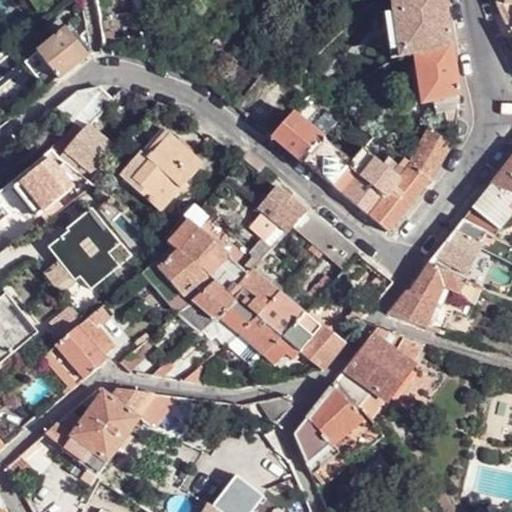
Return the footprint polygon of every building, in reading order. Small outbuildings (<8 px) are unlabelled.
[(64,0),(28,0),(36,11),(51,0),(64,0),(65,0),(64,0)] [(406,0),(409,16),(412,35),(412,36),(449,29),(444,0),(406,0)] [(509,29),(511,29),(511,0),(496,0),(497,5),(509,29)] [(409,16),(396,19),(399,38),(406,36),(412,35),(409,16)] [(88,54),(66,27),(37,50),(60,77),(77,63),(88,54)] [(412,35),(406,36),(408,55),(415,53),(451,45),(449,29),(412,36),(412,35)] [(451,45),(415,53),(423,102),(435,99),(458,93),(451,45)] [(37,50),(24,60),(46,89),(60,77),(37,50)] [(288,79),(307,97),(317,86),(299,70),(298,70),(288,79)] [(58,107),(85,131),(90,125),(114,99),(113,97),(100,86),(78,91),(58,107)] [(458,93),(435,99),(436,105),(437,112),(458,106),(459,100),(458,93)] [(340,105),(335,111),(340,114),(344,109),(340,105)] [(349,113),(344,109),(340,114),(345,118),(349,113)] [(293,113),(272,136),(287,148),(302,160),(321,136),(293,113)] [(117,146),(90,125),(85,131),(71,145),(60,158),(66,163),(87,179),(117,146)] [(451,142),(431,126),(408,163),(410,164),(429,181),(441,163),(451,142)] [(166,132),(163,129),(157,135),(151,141),(143,152),(146,155),(166,132)] [(161,210),(202,163),(166,132),(146,155),(143,152),(121,176),(161,210)] [(321,136),(302,160),(315,171),(330,184),(350,160),(321,136)] [(71,145),(64,137),(51,148),(52,149),(60,158),(71,145)] [(350,160),(330,184),(344,195),(358,178),(383,198),(369,216),(389,233),(429,181),(410,164),(403,171),(398,179),(391,172),(361,148),(350,160)] [(249,152),(243,159),(258,172),(263,165),(249,152)] [(511,158),(491,186),(511,194),(511,158)] [(16,187),(39,216),(53,205),(57,202),(75,188),(59,169),(50,159),(16,187)] [(66,163),(59,169),(75,188),(78,192),(91,183),(87,179),(66,163)] [(397,166),(391,172),(398,179),(403,171),(397,166)] [(358,178),(344,195),(357,206),(369,216),(383,198),(358,178)] [(294,225),(307,210),(291,198),(276,186),(258,209),(261,211),(278,223),(289,230),(294,225)] [(511,194),(491,186),(473,208),(501,230),(502,229),(511,215),(511,212),(507,209),(511,202),(511,194)] [(61,206),(57,202),(53,205),(58,210),(61,206)] [(194,205),(185,216),(189,220),(199,228),(209,216),(200,209),(194,205)] [(473,208),(462,223),(487,235),(494,239),(501,230),(473,208)] [(346,269),(359,254),(347,243),(336,234),(320,221),(307,210),(294,225),(318,245),(321,248),(325,251),(346,269)] [(278,223),(261,211),(254,221),(269,235),(278,223)] [(71,271),(70,271),(78,281),(83,277),(93,290),(94,289),(132,257),(96,212),(62,239),(63,241),(67,238),(87,262),(74,274),(71,271)] [(189,220),(169,243),(174,247),(210,276),(211,276),(229,257),(231,254),(199,228),(189,220)] [(462,223),(433,260),(447,267),(466,277),(482,247),(481,246),(487,235),(462,223)] [(511,248),(511,233),(502,229),(501,230),(494,239),(511,248)] [(482,247),(511,261),(511,248),(494,239),(487,235),(481,246),(482,247)] [(62,239),(51,248),(70,271),(71,271),(74,274),(87,262),(67,238),(63,241),(62,239)] [(154,265),(185,296),(198,285),(210,276),(174,247),(154,265)] [(297,272),(272,250),(263,259),(255,268),(281,291),(297,272)] [(250,273),(229,257),(211,276),(217,282),(232,294),(250,273)] [(444,273),(447,267),(433,260),(429,265),(444,273)] [(180,312),(196,300),(205,292),(198,285),(185,296),(154,265),(143,275),(177,309),(180,312)] [(429,265),(411,290),(406,292),(390,311),(390,312),(391,315),(404,321),(417,326),(427,329),(429,323),(433,312),(436,302),(442,288),(446,290),(457,295),(456,297),(474,306),(481,291),(444,273),(429,265)] [(281,291),(255,268),(250,273),(232,294),(239,299),(258,315),(259,316),(281,291)] [(316,287),(297,272),(281,291),(307,312),(323,293),(316,287)] [(391,282),(389,278),(385,274),(372,289),(381,296),(391,284),(391,282)] [(205,292),(217,282),(211,276),(210,276),(198,285),(205,292)] [(88,294),(93,290),(83,277),(78,281),(88,294)] [(332,284),(324,277),(316,287),(323,293),(332,284)] [(232,294),(217,282),(205,292),(196,300),(216,318),(220,315),(239,299),(232,294)] [(446,290),(442,288),(436,302),(441,304),(446,290)] [(86,323),(93,317),(104,308),(108,304),(94,289),(93,290),(88,294),(82,299),(79,294),(69,302),(70,302),(86,323)] [(307,312),(281,291),(259,316),(283,336),(285,338),(307,312)] [(0,365),(40,331),(8,293),(0,299),(0,365)] [(258,315),(239,299),(220,315),(240,331),(258,315)] [(216,318),(196,300),(180,312),(201,332),(204,330),(216,318)] [(70,302),(56,313),(74,334),(81,327),(86,323),(70,302)] [(359,305),(346,321),(356,329),(369,311),(359,305)] [(104,308),(93,317),(100,326),(111,317),(104,308)] [(323,369),(344,343),(307,312),(285,338),(323,369)] [(438,314),(433,312),(429,323),(434,325),(438,314)] [(240,331),(220,315),(216,318),(204,330),(212,338),(217,334),(226,343),(240,331)] [(240,331),(265,353),(278,341),(283,336),(259,316),(258,315),(240,331)] [(103,352),(114,343),(100,326),(93,317),(86,323),(81,327),(103,352)] [(87,380),(110,361),(103,352),(81,327),(74,334),(58,346),(45,357),(74,391),(87,380)] [(343,371),(336,380),(359,407),(367,396),(379,405),(384,401),(384,400),(412,365),(424,344),(403,337),(399,335),(394,344),(398,347),(395,352),(384,344),(391,332),(377,327),(371,335),(343,371)] [(136,342),(140,346),(151,337),(148,333),(136,342)] [(134,352),(140,359),(158,342),(153,335),(151,337),(140,346),(134,352)] [(287,351),(278,341),(265,353),(274,364),(287,351)] [(140,359),(134,352),(119,364),(119,369),(122,371),(126,371),(140,359)] [(153,375),(162,377),(175,365),(170,360),(153,375)] [(185,380),(206,382),(208,371),(197,369),(185,380)] [(336,380),(331,385),(353,413),(359,408),(359,407),(336,380)] [(331,445),(360,422),(353,413),(331,385),(297,432),(295,434),(296,439),(307,467),(331,445)] [(156,393),(120,389),(112,399),(138,418),(156,393)] [(112,399),(104,393),(71,438),(108,465),(140,420),(138,418),(112,399)] [(138,418),(140,420),(157,429),(179,396),(156,393),(138,418)] [(288,395),(268,399),(278,423),(293,406),(288,395)] [(56,425),(47,433),(61,447),(71,438),(56,425)] [(234,438),(226,433),(219,443),(227,448),(234,438)] [(108,465),(71,438),(64,448),(100,475),(108,465)] [(331,445),(307,467),(314,474),(338,453),(331,445)] [(31,469),(22,454),(7,467),(8,468),(9,468),(18,484),(31,469)] [(314,474),(307,467),(317,488),(323,484),(314,474)]
